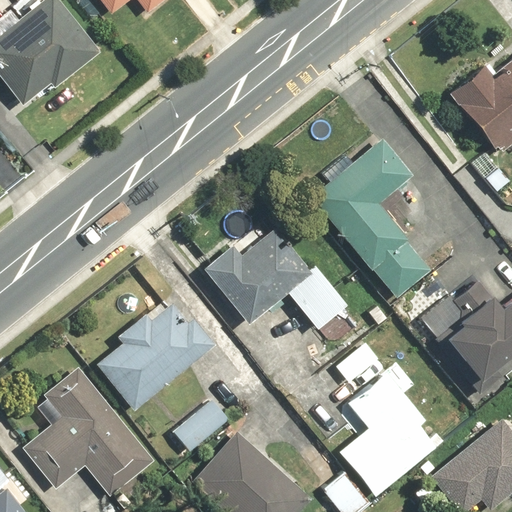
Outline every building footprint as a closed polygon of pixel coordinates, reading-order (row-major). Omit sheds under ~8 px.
[(95,48),(56,0),(36,0),(35,1),(34,0),(19,0),(0,16),(0,81),(17,103),(45,80),(49,85),(95,48)] [(97,0),(108,13),(125,0),(134,0),(145,13),(161,0),(97,0)] [(481,63),(448,91),(496,156),(511,144),(511,57),(491,75),(481,63)] [(373,272),(394,298),(426,272),(403,243),(407,240),(376,202),(411,174),(382,136),(346,165),(341,158),(321,173),(327,180),(309,195),(371,273),(373,272)] [(315,328),(317,327),(329,341),(353,321),(342,306),(345,303),(311,263),(307,266),(273,225),(240,253),(231,242),(200,268),(245,321),(263,305),(268,312),(288,295),(315,328)] [(495,368),(511,352),(511,293),(499,305),(473,275),(447,298),(458,310),(450,317),(455,323),(439,337),(472,376),(465,382),(476,395),(500,374),(495,368)] [(131,409),(212,342),(188,313),(182,318),(168,301),(147,317),(143,311),(111,337),(117,344),(94,363),(131,409)] [(65,339),(85,362),(98,351),(77,327),(65,339)] [(374,353),(360,338),(331,366),(345,381),(374,353)] [(426,398),(395,359),(343,401),(365,427),(334,452),(345,466),(318,488),(337,511),(349,511),(432,445),(406,414),(426,398)] [(153,458),(117,416),(108,424),(103,424),(102,424),(101,424),(100,424),(99,423),(98,422),(97,421),(97,420),(96,419),(96,418),(96,417),(96,416),(97,416),(97,415),(97,414),(98,414),(98,413),(109,404),(77,365),(41,394),(44,398),(34,407),(48,424),(20,447),(54,488),(82,465),(108,496),(153,458)] [(226,415),(210,396),(170,429),(187,448),(226,415)] [(511,432),(511,433),(499,417),(424,475),(453,511),(463,511),(479,500),(486,509),(511,488),(511,432)] [(301,511),(310,504),(238,430),(193,475),(229,511),(301,511)] [(0,489),(10,481),(0,468),(0,489)] [(20,511),(3,491),(0,493),(0,511),(20,511)]
